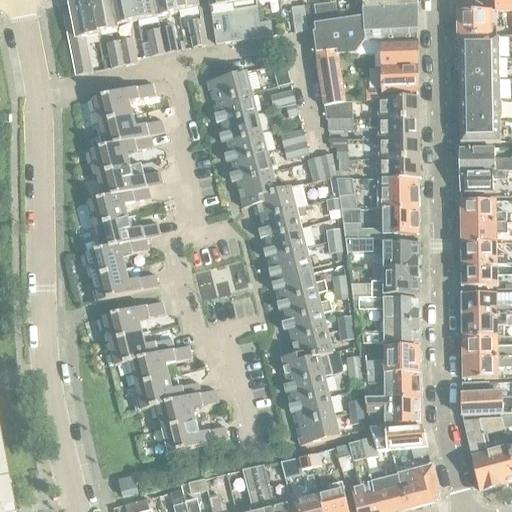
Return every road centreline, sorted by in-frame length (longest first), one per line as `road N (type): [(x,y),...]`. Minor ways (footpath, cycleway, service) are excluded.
road 1 (residential): [(80,511),(46,368),(42,96),(21,0)]
road 2 (residential): [(465,511),(443,419),(436,0)]
